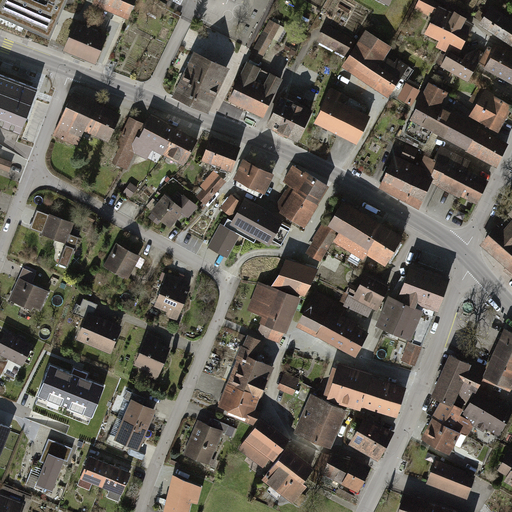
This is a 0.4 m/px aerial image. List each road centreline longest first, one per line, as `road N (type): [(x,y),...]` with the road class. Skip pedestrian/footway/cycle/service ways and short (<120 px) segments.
road 1 (residential): [(138,511),(229,291),(222,276),(33,173)]
road 2 (tertiary): [(69,71),(259,139),(404,209),(467,258)]
road 3 (residential): [(467,258),(365,511)]
